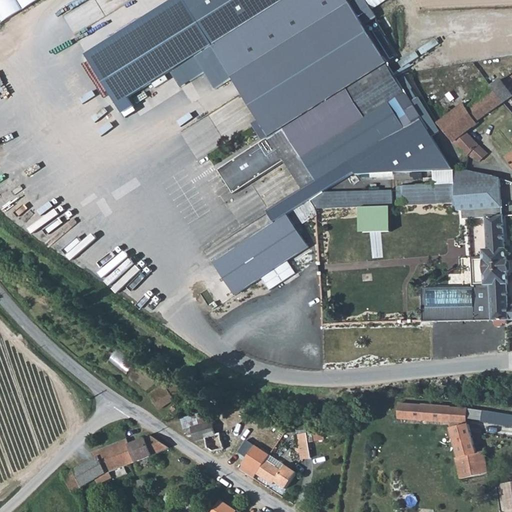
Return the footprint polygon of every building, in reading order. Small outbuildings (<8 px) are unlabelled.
[(0,0),(0,24),(0,25),(41,0),(0,0)] [(183,0),(210,46),(192,59),(217,93),(233,82),(257,121),(253,125),(263,142),(271,141),(386,65),(363,28),(376,20),(363,0),(183,0)] [(271,141),(304,190),(419,114),(386,65),(271,141)] [(511,100),(511,91),(506,83),(504,80),(494,88),(496,91),(506,105),(511,100)] [(466,103),(437,121),(469,155),(481,161),(494,152),(485,147),(476,140),(468,132),(506,105),(496,91),(469,108),(466,103)] [(10,155),(0,161),(0,193),(25,176),(10,155)] [(504,179),(471,169),(469,167),(455,173),(456,185),(457,205),(455,205),(455,208),(505,207),(504,179)] [(404,207),(438,205),(438,185),(397,186),(398,203),(405,203),(404,207)] [(455,205),(457,205),(456,185),(438,185),(438,205),(455,205)] [(323,210),(392,207),(391,191),(323,194),(323,210)] [(310,247),(289,216),(216,266),(238,297),(310,247)] [(511,306),(509,307),(507,285),(509,285),(508,276),(511,276),(511,264),(507,265),(505,218),(486,219),(488,259),(472,259),(475,286),(488,286),(489,313),(489,319),(497,320),(498,326),(503,326),(507,323),(511,323),(511,320),(511,306)] [(112,360),(129,374),(138,362),(122,348),(112,360)] [(162,410),(176,402),(167,388),(151,398),(154,402),(156,401),(162,410)] [(485,422),(485,424),(511,428),(511,417),(471,410),(403,405),(403,419),(450,423),(463,458),(460,458),(465,480),(493,474),(488,454),(481,455),(473,426),(470,426),(471,420),(485,422)] [(211,450),(219,455),(226,452),(227,451),(223,433),(220,434),(217,424),(196,430),(200,442),(208,440),(211,450)] [(253,434),(252,427),(222,430),(223,433),(227,451),(226,452),(229,464),(247,456),(244,435),(253,434)] [(305,458),(315,457),(311,433),(301,434),(305,458)] [(110,472),(171,446),(152,434),(128,444),(126,439),(97,451),(95,448),(89,450),(93,458),(72,470),(64,473),(70,490),(74,489),(76,494),(81,492),(79,486),(95,478),(97,481),(111,476),(110,472)] [(263,450),(257,455),(255,453),(248,466),(257,474),(258,473),(267,462),(271,456),(263,450)] [(288,466),(284,472),(267,462),(258,473),(277,485),(279,481),(291,489),(300,474),(288,466)] [(143,485),(140,478),(134,481),(138,488),(143,485)] [(117,489),(113,480),(109,481),(115,495),(121,493),(119,488),(117,489)] [(505,511),(508,511),(511,511),(511,486),(500,488),(503,511),(505,511)] [(241,511),(240,511),(241,508),(223,496),(213,511),(241,511)]
